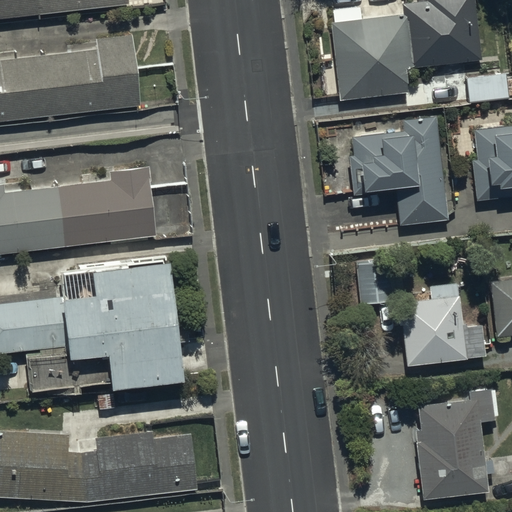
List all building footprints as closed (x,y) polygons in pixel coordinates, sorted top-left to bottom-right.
[(0,0),(0,22),(130,8),(129,0),(0,0)] [(399,0),(400,9),(405,9),(411,61),(481,53),(474,0),(399,0)] [(360,1),(327,5),(338,95),(406,87),(403,62),(411,61),(405,9),(400,9),(362,13),(360,1)] [(0,125),(141,110),(133,39),(96,43),(97,53),(0,63),(0,125)] [(507,66),(465,72),(469,98),(510,93),(507,66)] [(403,122),(350,129),(353,148),(347,148),(352,188),(393,183),(397,220),(448,214),(435,110),(402,115),(403,122)] [(511,118),(474,123),(475,133),(469,134),(476,192),(511,187),(511,118)] [(0,258),(157,241),(149,171),(110,175),(111,185),(6,197),(5,188),(0,188),(0,258)] [(388,255),(355,258),(360,299),(393,295),(388,255)] [(511,271),(487,275),(494,332),(511,329),(511,271)] [(114,399),(185,391),(172,272),(94,281),(96,306),(65,309),(64,300),(0,307),(0,358),(69,351),(71,370),(110,365),(114,399)] [(428,291),(397,295),(405,361),(487,352),(483,316),(461,319),(456,275),(427,278),(428,291)] [(469,391),(416,398),(419,421),(411,422),(420,493),(487,485),(479,416),(497,414),(492,379),(468,382),(469,391)] [(0,501),(87,506),(198,494),(192,438),(154,441),(153,435),(96,441),(97,454),(82,456),(70,455),(70,438),(0,434),(0,501)]
